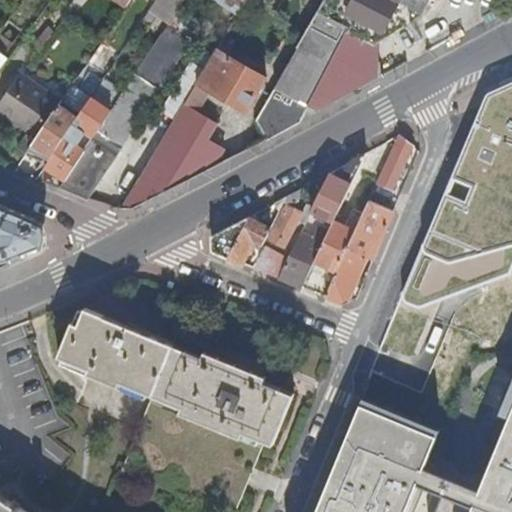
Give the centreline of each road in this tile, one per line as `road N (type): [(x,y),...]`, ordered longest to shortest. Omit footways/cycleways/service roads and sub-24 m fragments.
road 1 (tertiary): [(139,240),(424,87)]
road 2 (residential): [(357,334),(437,146),(424,87)]
road 3 (residential): [(357,334),(139,240)]
road 4 (residential): [(287,511),(357,334)]
road 5 (tertiary): [(0,305),(139,240)]
road 6 (residential): [(139,240),(0,184)]
